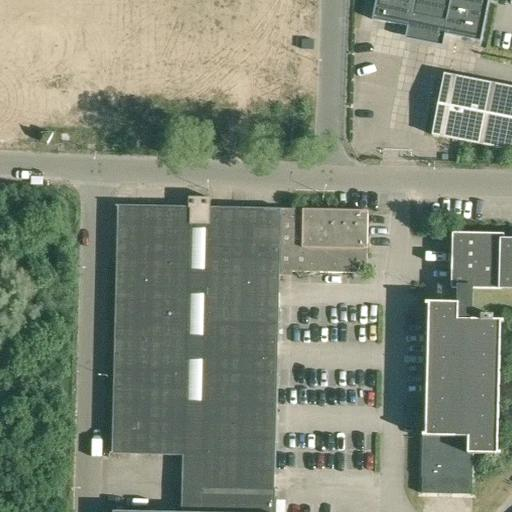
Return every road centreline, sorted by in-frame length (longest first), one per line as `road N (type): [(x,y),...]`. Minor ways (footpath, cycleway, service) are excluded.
road 1 (unclassified): [(86,511),(95,168)]
road 2 (unclassified): [(395,180),(385,502),(394,511)]
road 3 (unclassified): [(331,178),(95,168)]
road 4 (unclassified): [(331,178),(336,0)]
